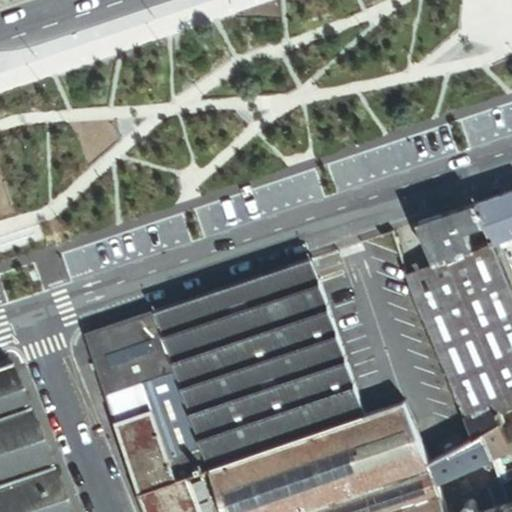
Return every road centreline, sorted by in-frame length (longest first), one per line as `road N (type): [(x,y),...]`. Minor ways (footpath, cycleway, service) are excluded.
road 1 (residential): [(36,322),(511,157)]
road 2 (residential): [(36,322),(111,511)]
